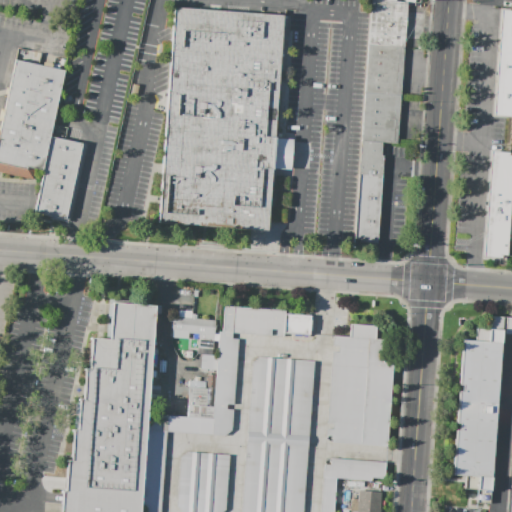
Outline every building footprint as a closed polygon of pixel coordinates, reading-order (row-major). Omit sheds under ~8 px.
[(372,0),(384,0),(408,2),(397,144),(381,143),(362,141),(372,0)] [(272,168),(271,182),(270,198),(269,206),(268,223),(267,231),(258,231),(249,230),(213,227),(158,223),(162,170),(173,8),(283,15),(281,32),(274,138),(273,153),(272,168)] [(503,11),(511,11),(511,118),(495,116),(503,11)] [(18,45),(40,50),(37,63),(64,69),(42,170),(35,168),(32,179),(0,172),(0,109),(2,109),(13,59),(15,59),(18,45)] [(35,212),(65,219),(82,143),(51,136),(35,212)] [(274,138),(292,139),(290,169),(272,168),(274,138)] [(362,141),(381,143),(380,155),(384,156),(377,244),(354,242),(362,141)] [(493,151),(510,153),(510,156),(511,156),(511,193),(507,256),(501,256),(501,259),(484,257),(493,151)] [(113,302),(155,305),(140,511),(61,511),(63,491),(66,492),(68,460),(72,461),(74,430),(78,430),(80,399),(83,399),(86,368),(90,368),(92,338),(111,339),(113,302)] [(286,311),(225,307),(223,332),(220,332),(219,341),(214,419),(149,414),(141,511),(334,511),(337,479),(372,481),(372,478),(384,479),(386,463),(332,459),(332,465),(325,464),(321,511),(161,511),(167,432),(225,435),(232,429),(240,333),(283,337),(286,311)] [(179,311),(193,312),(193,315),(197,315),(197,318),(216,320),(215,334),(219,334),(218,341),(214,341),(213,350),(199,349),(200,335),(190,334),(189,340),(172,338),(174,317),(179,317),(179,311)] [(286,314),(311,316),(309,335),(285,333),(286,314)] [(511,334),(502,334),(490,505),(476,504),(477,490),(465,489),(466,476),(453,476),(456,430),(459,430),(460,424),(457,424),(459,392),(462,392),(463,385),(460,385),(463,341),(476,341),(476,328),(490,329),(490,316),(511,317),(511,334)] [(351,325),(377,327),(376,339),(385,340),(383,364),(393,364),(387,447),(333,443),(334,436),(327,436),(334,337),(350,338),(351,325)] [(201,369),(202,354),(216,355),(215,370),(201,369)] [(260,357),(315,362),(304,511),(243,511),(253,363),(260,357)] [(166,361),(166,371),(158,371),(159,361),(166,361)] [(207,375),(215,375),(214,387),(206,387),(207,375)] [(188,387),(212,388),(211,407),(213,407),(213,418),(188,417),(189,406),(187,405),(188,387)] [(188,453),(230,455),(226,510),(223,511),(183,511),(178,507),(181,458),(188,453)] [(381,483),(392,484),(391,492),(380,491),(381,483)] [(358,491),(381,492),(379,511),(350,511),(351,499),(357,499),(358,491)]
